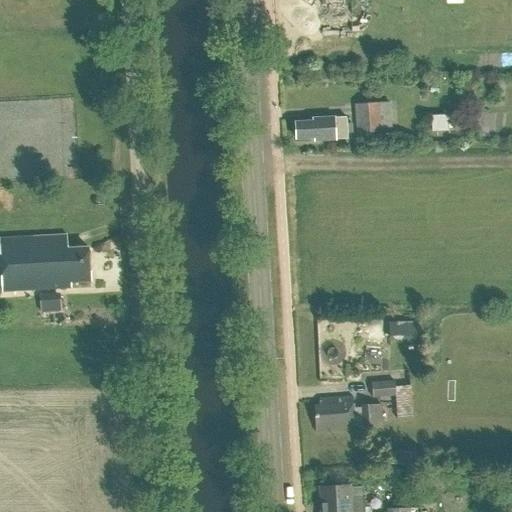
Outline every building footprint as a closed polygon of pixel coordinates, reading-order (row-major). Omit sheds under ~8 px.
[(391,103),(355,104),(356,134),(393,133),(391,103)] [(311,119),(311,122),(295,122),(296,139),(319,138),(319,141),(335,140),(347,139),(346,117),(334,118),(311,119)] [(70,283),(89,282),(87,248),(67,249),(66,235),(0,238),(0,270),(1,292),(71,288),(70,283)] [(416,322),(389,322),(389,340),(417,339),(416,322)] [(370,382),(371,397),(392,396),(391,381),(370,382)] [(395,418),(411,417),(409,386),(393,387),(395,418)] [(362,429),(382,428),(380,405),(361,406),(361,408),(353,408),(352,397),(319,399),(319,405),(313,406),(315,432),(354,430),(354,427),(362,426),(362,429)] [(410,453),(389,453),(389,464),(410,464),(410,453)] [(362,511),(362,496),(349,497),(349,486),(319,488),(320,511),(362,511)]
